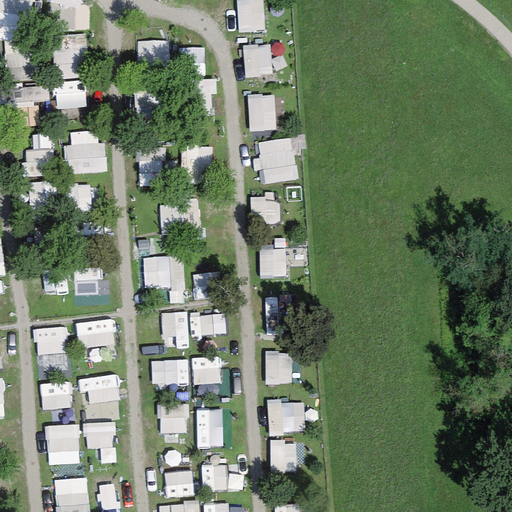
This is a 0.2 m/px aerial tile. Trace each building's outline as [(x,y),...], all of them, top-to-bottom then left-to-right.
[(0,0),(0,30),(34,31),(34,0),(0,0)] [(50,0),(50,28),(72,28),(72,0),(50,0)] [(239,0),(242,34),(268,33),(266,0),(239,0)] [(58,78),(86,78),(86,38),(58,38),(58,78)] [(41,76),(41,41),(9,41),(9,76),(41,76)] [(248,77),(276,76),(275,44),(246,45),(248,77)] [(217,121),(217,80),(191,80),(191,122),(217,121)] [(83,83),(58,84),(59,107),(84,107),(83,83)] [(4,105),(52,105),(52,87),(4,87),(4,105)] [(139,93),(139,120),(169,120),(169,93),(139,93)] [(253,131),(280,130),(279,94),(252,95),(253,131)] [(110,171),(108,132),(67,135),(70,174),(110,171)] [(262,143),(270,185),(303,178),(295,137),(262,143)] [(186,177),(222,176),(221,144),(184,145),(186,177)] [(32,178),(60,172),(54,145),(26,151),(32,178)] [(178,150),(138,152),(139,177),(179,175),(178,150)] [(32,183),(31,202),(55,204),(56,184),(32,183)] [(92,209),(94,186),(77,184),(74,207),(92,209)] [(203,238),(201,197),(174,199),(176,239),(203,238)] [(179,255),(145,256),(146,292),(180,290),(179,255)] [(222,291),(222,259),(193,260),(193,292),(222,291)] [(296,332),(297,296),(270,296),(269,332),(296,332)] [(154,313),(156,339),(184,337),(182,312),(154,313)] [(234,314),(193,315),(195,352),(235,350),(234,314)] [(79,328),(83,358),(122,352),(118,323),(79,328)] [(64,328),(35,332),(39,360),(69,355),(64,328)] [(0,362),(13,362),(11,334),(0,334),(0,362)] [(269,384),(296,385),(296,353),(269,352),(269,384)] [(224,396),(222,359),(196,360),(198,397),(224,396)] [(234,394),(234,359),(226,359),(225,394),(234,394)] [(123,376),(88,378),(89,403),(124,401),(123,376)] [(73,380),(44,384),(48,410),(76,406),(73,380)] [(273,436),(299,435),(298,402),(271,403),(273,436)] [(205,447),(231,446),(229,408),(203,409),(205,447)] [(118,422),(90,424),(92,450),(119,449),(118,422)] [(52,465),(84,463),(82,423),(50,425),(52,465)] [(191,449),(191,423),(164,424),(164,449),(191,449)] [(0,437),(10,437),(9,425),(0,425),(0,437)] [(300,472),(301,441),(274,440),(273,471),(300,472)] [(199,489),(197,460),(172,461),(174,490),(199,489)] [(207,490),(229,491),(230,466),(208,465),(207,490)] [(0,470),(0,494),(14,492),(10,469),(0,470)] [(97,503),(124,503),(124,472),(97,472),(97,503)] [(91,511),(91,493),(57,495),(58,511),(91,511)]
